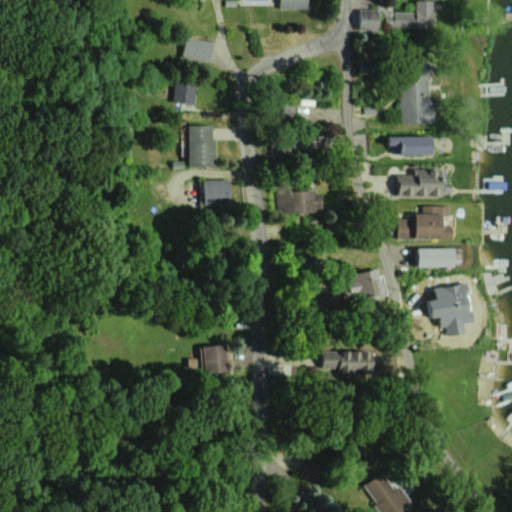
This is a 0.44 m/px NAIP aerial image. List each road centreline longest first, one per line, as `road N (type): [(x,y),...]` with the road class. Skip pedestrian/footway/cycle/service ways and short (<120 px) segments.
road 1 (residential): [(343,29),(267,61),(246,88),(258,244),(259,511)]
road 2 (residential): [(343,29),(353,160),(408,371),(424,417),(489,511)]
